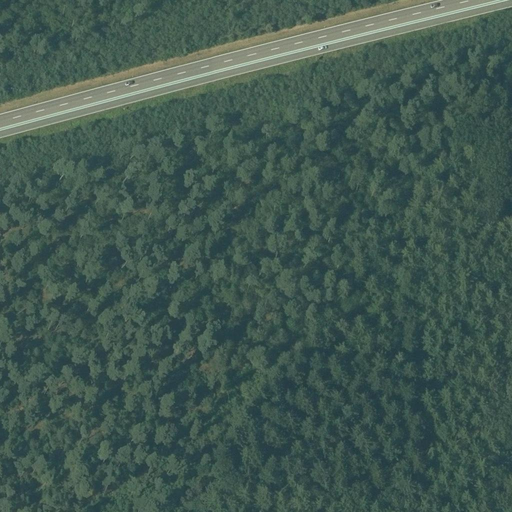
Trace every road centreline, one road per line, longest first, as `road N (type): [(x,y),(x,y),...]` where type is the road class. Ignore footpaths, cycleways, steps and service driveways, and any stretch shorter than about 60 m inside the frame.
road 1 (track): [(511,150),(509,132),(483,119),(440,164),(0,282)]
road 2 (trunk): [(0,135),(511,4)]
road 3 (trunk): [(476,0),(0,122)]
